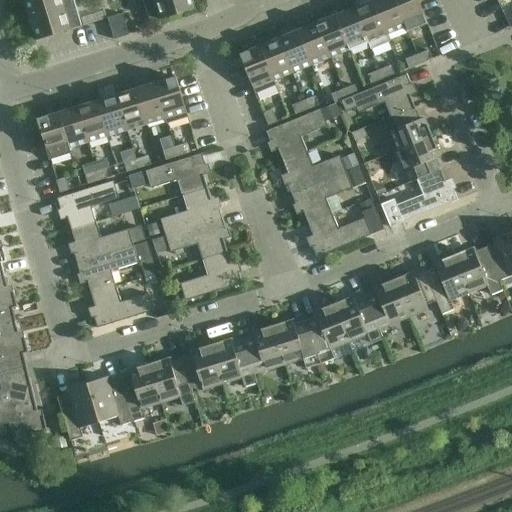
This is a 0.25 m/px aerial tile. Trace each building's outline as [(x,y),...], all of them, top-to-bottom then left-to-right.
[(25,0),(31,20),(75,6),(73,0),(25,0)] [(191,0),(151,0),(144,2),(150,23),(194,9),(191,0)] [(373,0),(354,8),(368,42),(371,50),(389,43),(386,35),(387,35),(373,0)] [(387,35),(405,27),(406,27),(394,0),(373,0),(387,35)] [(427,24),(427,22),(417,0),(394,0),(406,27),(405,27),(407,32),(427,24)] [(31,20),(37,40),(81,27),(75,6),(31,20)] [(349,50),(368,42),(354,8),(335,16),(349,50)] [(114,40),(129,35),(122,14),(107,18),(114,40)] [(330,58),(349,50),(335,16),(316,23),(330,58)] [(311,65),(330,58),(316,23),(297,31),(311,65)] [(292,73),(311,65),(297,31),(278,39),(292,73)] [(274,81),(292,73),(278,39),(259,47),(273,81),(274,81)] [(239,54),(255,93),(275,85),(274,81),(273,81),(259,47),(239,54)] [(428,51),(417,55),(421,64),(432,60),(428,51)] [(404,60),(408,69),(421,64),(417,55),(404,60)] [(394,75),(390,66),(379,70),(383,80),(394,75)] [(366,75),(370,85),(383,80),(379,70),(366,75)] [(391,117),(415,108),(409,93),(413,91),(407,74),(365,91),(341,101),(346,112),(356,108),(359,113),(385,102),(391,117)] [(188,117),(185,108),(175,77),(155,83),(166,119),(165,119),(167,123),(188,117)] [(146,125),(165,119),(166,119),(155,83),(136,89),(146,125)] [(357,94),(354,85),(343,90),(346,98),(357,94)] [(127,130),(132,129),(146,125),(136,89),(116,95),(127,130)] [(331,95),(334,103),(346,98),(343,90),(331,95)] [(107,137),(127,130),(116,95),(97,101),(107,137)] [(318,106),(315,97),(303,101),(307,110),(318,106)] [(88,142),(107,137),(97,101),(77,107),(88,142)] [(291,106),(295,115),(307,110),(303,101),(291,106)] [(335,104),(323,109),(327,120),(340,115),(335,104)] [(68,148),(69,148),(88,142),(77,107),(58,113),(68,148)] [(394,152),(432,137),(426,123),(422,124),(415,108),(391,117),(396,129),(386,133),(394,152)] [(321,109),(266,132),(273,148),(277,146),(283,161),(307,152),(301,137),(327,126),(321,109)] [(264,114),(268,125),(269,126),(278,122),(273,110),(264,114)] [(37,119),(44,142),(50,159),(70,153),(69,148),(68,148),(58,113),(37,119)] [(364,129),(351,134),(355,142),(367,137),(364,129)] [(432,137),(394,152),(407,183),(417,180),(440,170),(434,153),(438,152),(432,137)] [(189,153),(187,144),(175,148),(178,157),(189,153)] [(162,151),(165,161),(178,157),(175,148),(162,151)] [(291,194),(346,172),(340,156),(313,167),(307,152),(283,161),(289,176),(285,178),(291,194)] [(202,154),(199,154),(145,171),(151,188),(178,180),(183,195),(207,188),(203,172),(207,171),(202,154)] [(358,166),(353,154),(342,158),(346,171),(358,166)] [(151,166),(147,156),(136,159),(139,169),(151,166)] [(123,163),(126,173),(139,169),(136,159),(123,163)] [(112,177),(109,168),(97,172),(100,181),(112,177)] [(358,168),(347,172),(353,189),(365,184),(358,168)] [(440,170),(417,180),(423,195),(396,205),(394,200),(380,205),(390,227),(403,222),(458,200),(451,183),(446,185),(440,170)] [(84,176),(87,185),(100,181),(97,172),(84,176)] [(308,224),(332,214),(326,199),(353,188),(347,172),(346,172),(291,194),(298,210),(302,209),(308,224)] [(56,181),(60,192),(60,193),(70,190),(66,178),(64,178),(64,176),(58,173),(55,174),(57,181),(56,181)] [(113,181),(57,199),(62,216),(67,214),(71,230),(96,222),(91,207),(119,198),(113,181)] [(207,188),(183,195),(188,211),(160,219),(165,236),(222,218),(217,202),(212,203),(207,188)] [(374,208),(362,213),(364,219),(372,235),(384,230),(374,208)] [(332,214),(308,224),(314,239),(310,241),(317,257),(372,235),(364,219),(338,229),(332,214)] [(222,218),(165,236),(170,253),(198,244),(203,260),(227,252),(222,236),(227,235),(222,218)] [(77,263),(133,246),(145,242),(140,226),(128,229),(101,238),(96,222),(71,230),(76,245),(72,247),(77,263)] [(157,223),(146,226),(149,237),(160,234),(157,223)] [(511,275),(511,231),(499,237),(501,241),(485,248),(498,281),(499,281),(511,275)] [(91,294),(116,287),(111,271),(139,263),(133,246),(77,263),(82,280),(87,279),(91,294)] [(453,255),(469,293),(487,286),(491,295),(503,290),(499,281),(498,281),(485,248),(470,254),(468,250),(453,255)] [(227,252),(203,260),(208,275),(180,284),(185,301),(242,283),(237,266),(232,267),(227,252)] [(469,293),(453,255),(439,261),(440,266),(425,272),(437,301),(436,301),(442,314),(454,309),(450,301),(469,293)] [(152,258),(140,262),(142,270),(154,266),(152,258)] [(393,280),(408,318),(428,310),(426,305),(436,301),(437,301),(425,272),(409,278),(408,274),(393,280)] [(8,291),(5,275),(0,276),(0,324),(16,321),(13,309),(17,307),(13,290),(8,291)] [(408,318),(393,280),(379,286),(380,290),(365,296),(377,325),(387,321),(389,325),(408,318)] [(116,287),(91,294),(96,310),(92,311),(97,328),(153,311),(148,293),(121,302),(116,287)] [(333,304),(347,342),(367,334),(370,343),(383,338),(377,325),(365,296),(349,303),(348,298),(333,304)] [(347,342),(333,304),(319,310),(320,314),(305,321),(320,364),(332,359),(329,350),(347,342)] [(0,372),(27,366),(24,354),(28,353),(24,335),(19,337),(16,321),(0,324),(0,372)] [(272,326),(284,365),(303,359),(306,368),(320,364),(305,321),(289,326),(287,321),(272,326)] [(284,365),(272,326),(258,330),(259,335),(243,340),(256,383),(257,383),(254,374),(264,371),(284,365)] [(210,345),(223,384),(241,378),(244,387),(256,383),(243,340),(227,345),(225,340),(210,345)] [(223,384),(210,345),(196,349),(197,354),(181,359),(190,389),(191,389),(201,385),(203,390),(223,384)] [(149,364),(161,403),(180,397),(182,406),(195,402),(191,389),(190,389),(181,359),(165,364),(164,359),(149,364)] [(161,403),(149,364),(134,369),(135,373),(119,378),(133,422),(145,418),(142,409),(161,403)] [(27,366),(0,372),(0,386),(1,390),(0,389),(0,425),(9,424),(13,440),(15,439),(18,447),(23,450),(31,448),(34,443),(32,435),(47,432),(43,414),(38,415),(27,366)] [(133,422),(119,378),(103,383),(102,379),(87,383),(99,422),(118,416),(121,425),(133,422)] [(99,422),(87,383),(72,388),(73,392),(57,398),(70,441),(83,437),(80,428),(99,422)]
